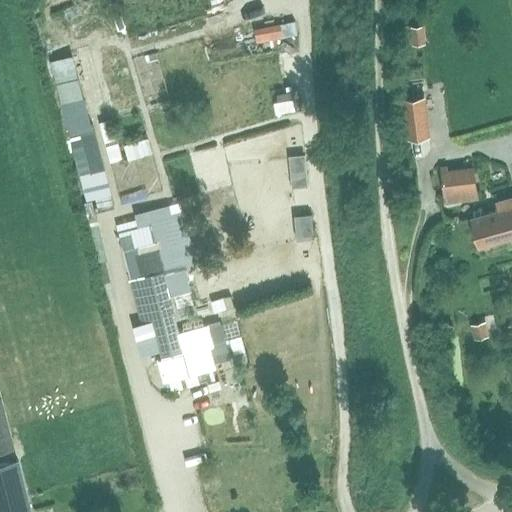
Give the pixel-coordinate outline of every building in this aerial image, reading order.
[(82,0),(74,0),(61,4),(72,46),(93,40),(82,0)] [(295,20),(280,23),(283,36),(298,33),(295,20)] [(421,26),(413,26),(415,44),(423,43),(421,26)] [(424,96),(404,99),(409,138),(410,137),(429,135),(424,96)] [(81,129),(69,133),(87,201),(96,199),(99,210),(115,206),(105,169),(92,172),(81,129)] [(446,166),(442,166),(445,192),(476,188),(473,167),(447,170),(446,166)] [(511,196),(493,202),(495,211),(483,214),(481,210),(474,212),(475,216),(471,217),(478,245),(511,235),(511,196)] [(155,240),(124,248),(144,320),(154,317),(164,354),(184,349),(163,270),(155,240)] [(479,322),(472,324),(475,338),(482,336),(485,335),(482,322),(479,322)] [(160,426),(163,426),(169,448),(186,443),(170,388),(151,394),(160,426)] [(0,448),(14,445),(0,391),(0,448)] [(17,459),(0,462),(0,511),(31,511),(27,495),(17,459)]
